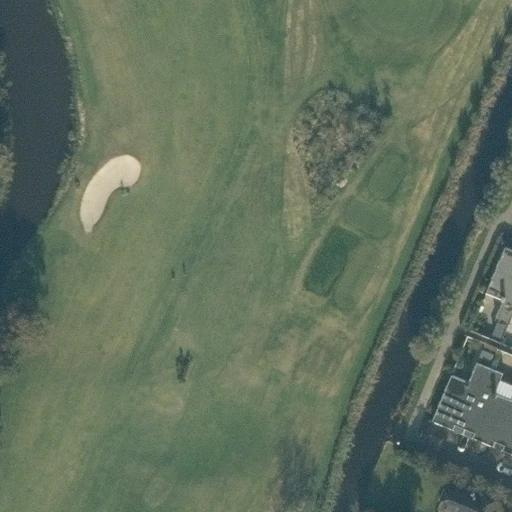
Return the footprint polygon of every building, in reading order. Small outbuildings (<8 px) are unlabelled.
[(511,248),(506,246),(505,246),(486,291),(503,299),(495,319),(509,324),(511,316),(511,248)] [(464,427),(489,367),(477,361),(469,381),(451,374),(432,420),(453,428),(455,424),(464,427)] [(464,427),(462,432),(463,433),(465,428),(475,432),(473,437),(493,445),(511,399),(511,396),(511,383),(500,379),(503,372),(489,367),(464,427)] [(511,396),(511,399),(493,445),(495,440),(505,444),(502,449),(511,453),(511,396)] [(478,492),(477,493),(450,481),(440,506),(455,511),(497,511),(502,502),(478,492)]
